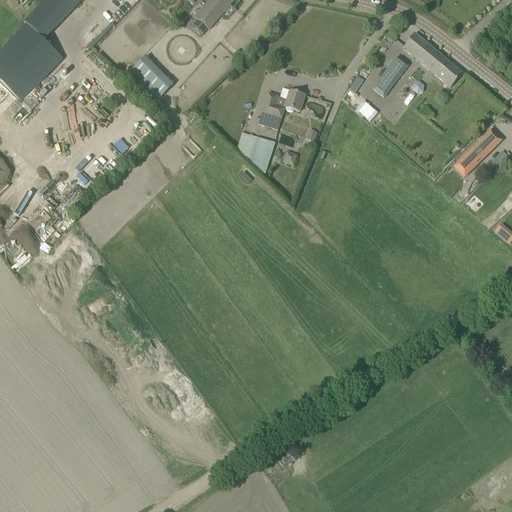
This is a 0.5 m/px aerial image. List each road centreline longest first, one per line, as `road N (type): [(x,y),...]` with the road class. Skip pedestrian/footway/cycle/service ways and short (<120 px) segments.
road 1 (track): [(511,281),(155,511)]
road 2 (unknown): [(96,0),(71,42),(67,87),(33,119),(0,130)]
road 3 (tertiary): [(511,91),(437,31),(382,0)]
